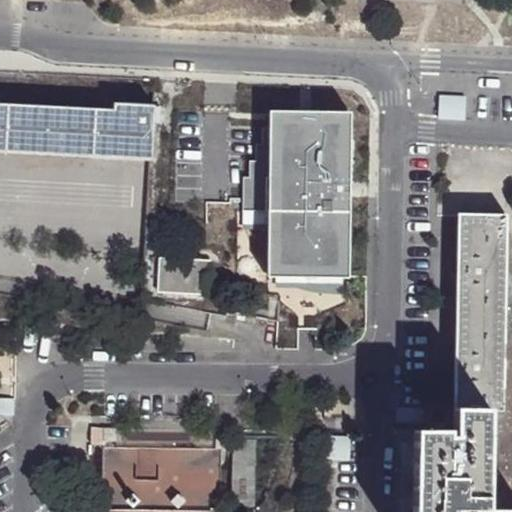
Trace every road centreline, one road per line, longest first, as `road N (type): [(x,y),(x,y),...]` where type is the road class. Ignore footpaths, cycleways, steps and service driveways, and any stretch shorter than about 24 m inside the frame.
road 1 (residential): [(24,511),(32,386),(55,378),(376,378)]
road 2 (residential): [(392,61),(61,49),(0,34)]
road 3 (residential): [(376,378),(391,341),(392,129)]
road 4 (residential): [(376,378),(376,511)]
road 5 (residential): [(392,129),(511,136)]
road 6 (residential): [(511,66),(392,61)]
